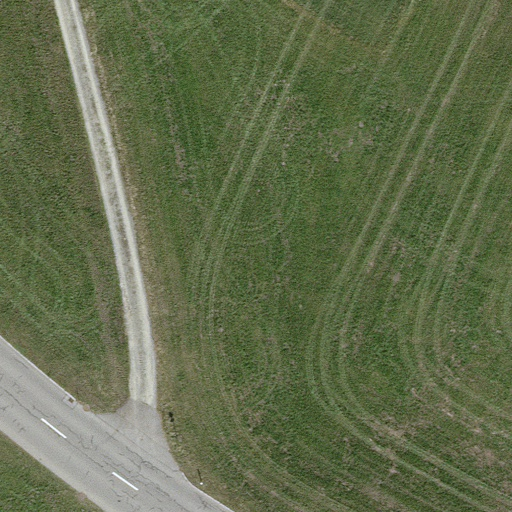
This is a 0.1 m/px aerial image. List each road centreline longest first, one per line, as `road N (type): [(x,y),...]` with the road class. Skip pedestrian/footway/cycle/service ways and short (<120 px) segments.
road 1 (track): [(120,477),(143,433),(138,309),(64,0)]
road 2 (tertiary): [(173,511),(0,383)]
